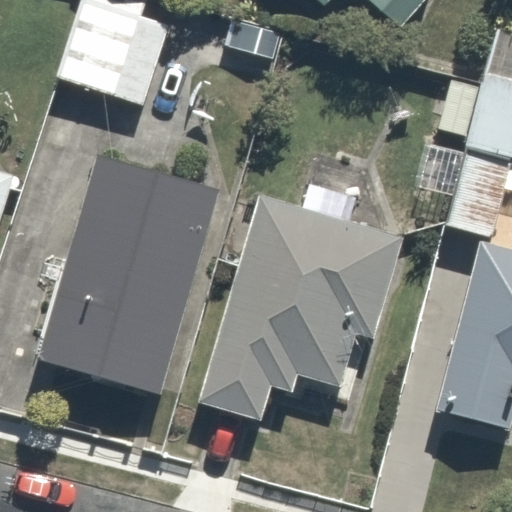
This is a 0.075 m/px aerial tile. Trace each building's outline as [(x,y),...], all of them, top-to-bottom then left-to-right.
[(176,26),(100,0),(75,0),(49,76),(147,110),(176,26)] [(511,70),(482,62),(477,79),(448,72),(434,125),(464,133),(442,220),(490,232),(501,191),(511,193),(511,70)] [(174,322),(190,265),(198,267),(220,185),(87,149),(32,350),(165,387),(182,324),(174,322)] [(216,296),(192,398),(262,416),(266,384),(288,387),(291,369),(331,380),(354,327),(373,330),(391,222),(245,198),(237,246),(235,246),(233,245),(231,246),(229,246),(227,246),(225,246),(223,247),(221,248),(219,249),(217,250),(215,251),(213,253),(212,254),(210,256),(209,257),(208,259),(207,261),(206,263),(205,265),(205,267),(205,269),(204,271),(204,274),(204,276),(205,278),(205,280),(206,282),(207,284),(208,286),(209,288),(210,290),(211,291),(213,293),(214,294),(216,296)] [(511,250),(471,241),(433,405),(500,421),(510,377),(511,377),(511,250)]
